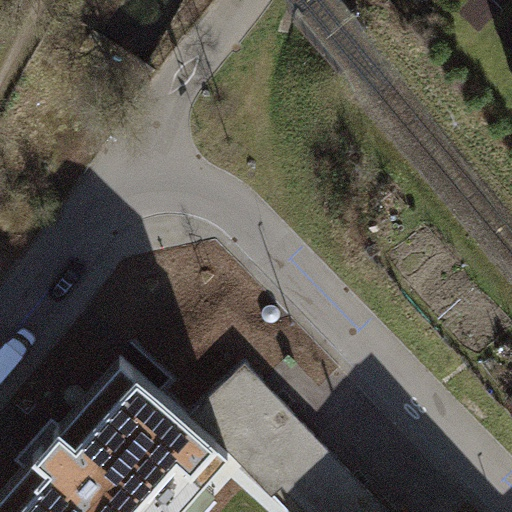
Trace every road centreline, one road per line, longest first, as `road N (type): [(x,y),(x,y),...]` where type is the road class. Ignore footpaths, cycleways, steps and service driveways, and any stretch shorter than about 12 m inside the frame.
road 1 (residential): [(511,494),(231,205),(186,183),(153,182)]
road 2 (residential): [(0,332),(108,202),(153,182)]
road 3 (residential): [(153,182),(158,128),(187,75),(246,0)]
